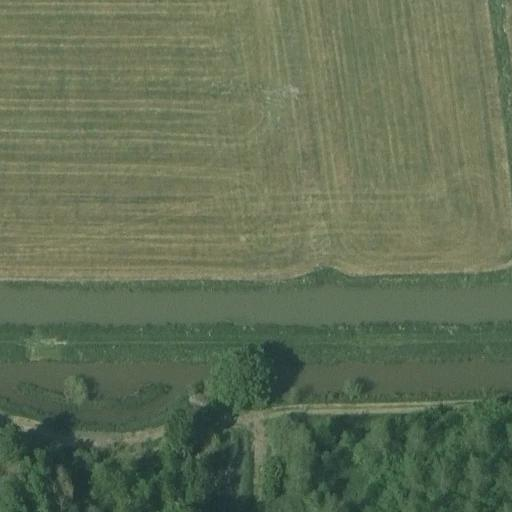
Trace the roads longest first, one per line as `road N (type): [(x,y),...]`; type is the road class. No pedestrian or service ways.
road 1 (track): [(266,352),(267,342),(0,338)]
road 2 (track): [(511,414),(266,416),(266,387)]
